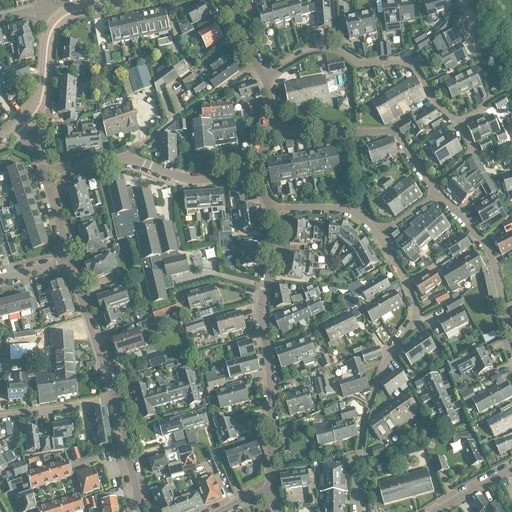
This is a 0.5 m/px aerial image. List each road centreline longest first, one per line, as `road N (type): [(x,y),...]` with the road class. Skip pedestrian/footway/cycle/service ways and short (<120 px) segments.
road 1 (residential): [(360,511),(353,467),(377,378),(416,318),(409,285),(378,235)]
road 2 (residential): [(271,492),(260,302),(272,260),(270,209)]
road 3 (residential): [(457,121),(408,61),(367,64),(321,49),(264,78)]
road 4 (residential): [(434,192),(390,132),(269,128)]
road 5 (residential): [(511,339),(497,266),(434,192)]
road 6 (residential): [(112,399),(66,257)]
road 7 (residential): [(132,158),(182,179),(254,170)]
